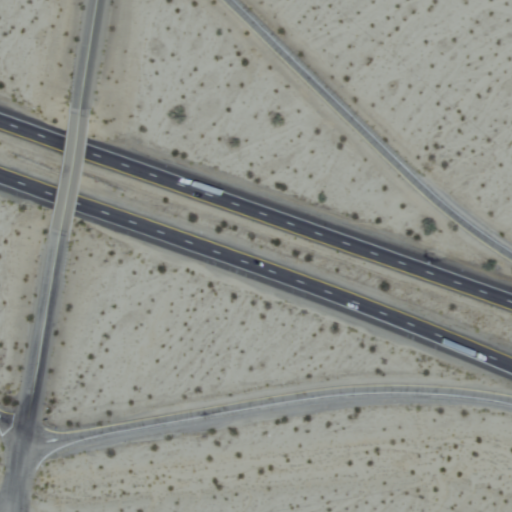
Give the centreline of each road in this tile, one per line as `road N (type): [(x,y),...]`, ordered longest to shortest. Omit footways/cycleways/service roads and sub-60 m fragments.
road 1 (motorway): [(0,175),(511,362)]
road 2 (motorway): [(511,294),(0,112)]
road 3 (motorway): [(19,442),(377,386),(511,397)]
road 4 (motorway): [(511,252),(461,220),(228,0)]
road 5 (tertiary): [(8,511),(52,255)]
road 6 (tertiary): [(52,255),(77,100)]
